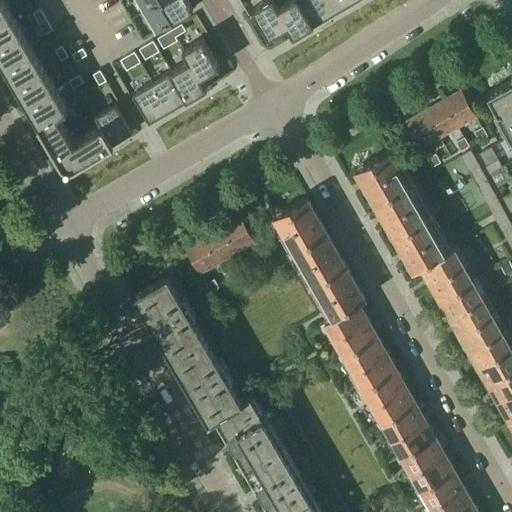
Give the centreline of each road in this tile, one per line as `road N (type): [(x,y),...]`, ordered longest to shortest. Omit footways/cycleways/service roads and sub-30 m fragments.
road 1 (residential): [(511,506),(278,100)]
road 2 (residential): [(231,511),(63,225)]
road 3 (residential): [(63,225),(278,100)]
road 4 (residential): [(278,100),(435,0)]
road 5 (residential): [(63,225),(0,118)]
